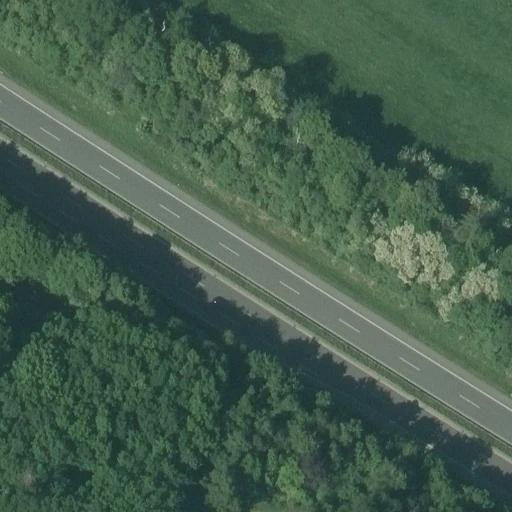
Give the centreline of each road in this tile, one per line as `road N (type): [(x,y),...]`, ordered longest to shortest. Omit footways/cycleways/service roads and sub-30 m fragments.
road 1 (motorway): [(511,421),(0,93)]
road 2 (motorway): [(0,151),(511,476)]
